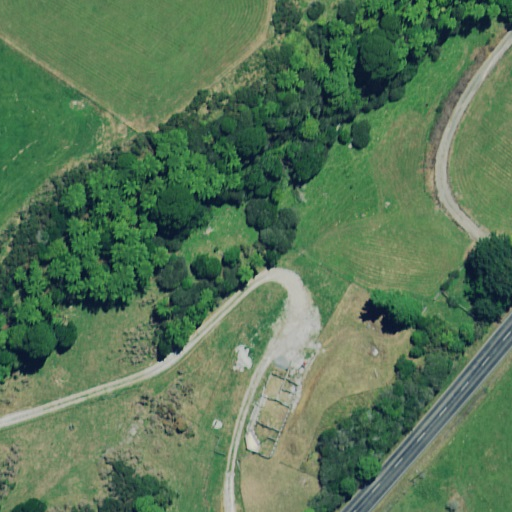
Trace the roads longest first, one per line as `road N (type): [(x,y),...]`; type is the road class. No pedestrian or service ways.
road 1 (track): [(230,511),(241,415),(297,301),(295,282),(280,276),(265,276),(234,298),(166,366),(0,423)]
road 2 (unclassified): [(355,511),(511,332)]
